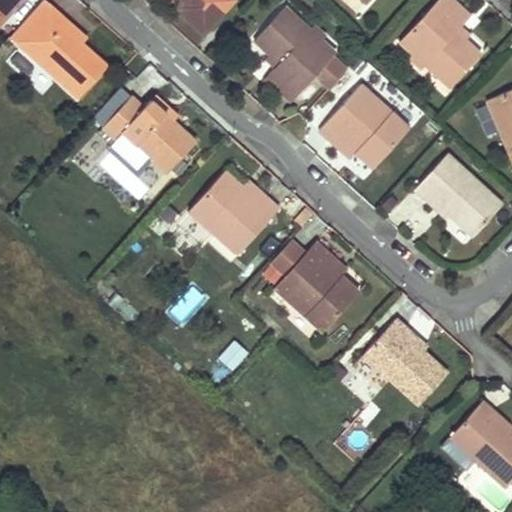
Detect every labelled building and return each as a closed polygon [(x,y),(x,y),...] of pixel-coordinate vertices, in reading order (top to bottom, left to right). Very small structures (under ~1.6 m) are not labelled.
[(0,0),(0,17),(15,0),(0,0)] [(36,0),(28,8),(9,30),(75,91),(95,68),(102,60),(57,19),(62,13),(48,0),(36,0)] [(176,0),(173,4),(203,31),(230,0),(176,0)] [(452,4),(447,0),(434,0),(396,42),(410,55),(415,50),(425,59),(420,65),(445,87),(476,53),(453,32),(462,22),(447,9),(452,4)] [(466,18),(452,4),(447,9),(462,22),(466,18)] [(333,52),(318,38),(313,44),(303,35),(308,28),(283,6),(252,39),(277,61),(266,72),(281,85),(276,89),(289,101),(312,75),(325,87),(342,66),(330,55),(333,52)] [(83,32),(62,13),(57,19),(78,37),(83,32)] [(308,28),(303,35),(313,44),(318,38),(323,34),(312,24),(308,28)] [(410,55),(406,60),(416,69),(420,65),(425,59),(415,50),(410,55)] [(281,85),(266,72),(262,76),(276,89),(281,85)] [(405,128),(356,83),(314,128),(327,140),(333,134),(352,151),(369,167),(405,128)] [(511,84),(477,99),(506,170),(511,167),(511,84)] [(128,92),(124,96),(99,124),(110,136),(117,129),(162,170),(182,149),(191,139),(145,98),(140,103),(128,92)] [(150,92),(145,98),(169,118),(173,113),(150,92)] [(333,134),(327,140),(346,157),(352,151),(333,134)] [(497,202),(442,152),(408,190),(420,201),(426,194),(447,214),(468,234),(497,202)] [(222,167),(185,206),(234,250),(275,205),(262,193),(258,199),(237,181),(222,167)] [(243,174),(237,181),(258,199),(262,193),(243,174)] [(426,194),(420,201),(441,220),(447,214),(426,194)] [(268,256),(283,270),(301,251),(285,238),(282,241),(268,256)] [(283,270),(271,284),(320,329),(346,299),(356,288),(336,270),(318,254),(323,248),(312,238),(301,251),(283,270)] [(342,264),(323,248),(318,254),(336,270),(342,264)] [(185,326),(205,297),(189,286),(169,315),(185,326)] [(389,314),(357,349),(413,400),(441,369),(417,349),(397,331),(403,326),(389,314)] [(423,343),(403,326),(397,331),(417,349),(423,343)] [(233,373),(249,352),(233,340),(217,361),(233,373)] [(478,398),(444,435),(499,487),(511,472),(511,437),(506,432),(487,415),(493,411),(478,398)] [(493,411),(487,415),(506,432),(511,427),(493,411)]
